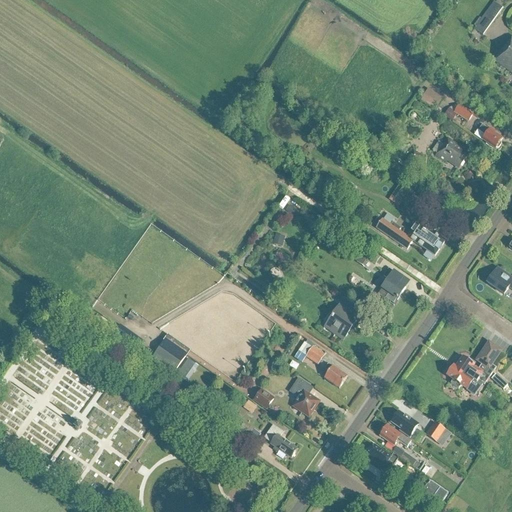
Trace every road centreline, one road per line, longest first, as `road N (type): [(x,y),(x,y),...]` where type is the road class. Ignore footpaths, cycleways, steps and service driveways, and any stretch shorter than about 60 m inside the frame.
road 1 (secondary): [(326,469),(449,291)]
road 2 (track): [(285,184),(446,296)]
